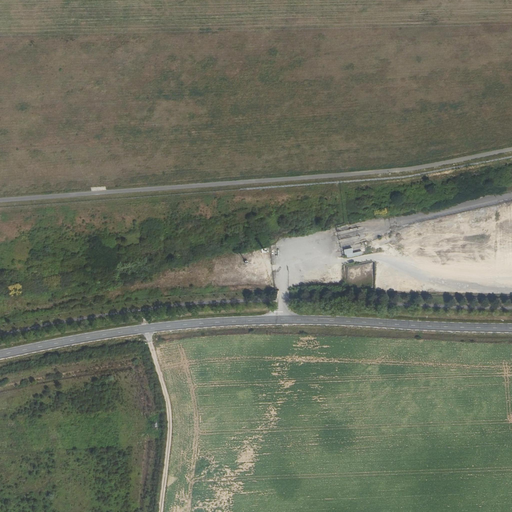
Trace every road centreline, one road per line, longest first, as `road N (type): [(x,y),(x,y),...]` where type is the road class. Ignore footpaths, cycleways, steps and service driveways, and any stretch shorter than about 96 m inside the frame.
road 1 (secondary): [(511,329),(207,323),(0,357)]
road 2 (track): [(146,329),(169,407),(160,511)]
